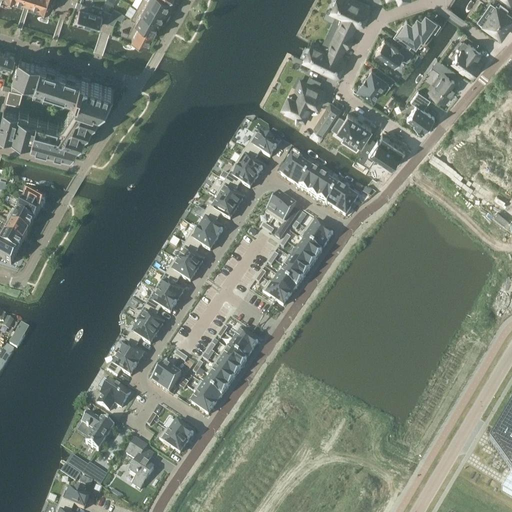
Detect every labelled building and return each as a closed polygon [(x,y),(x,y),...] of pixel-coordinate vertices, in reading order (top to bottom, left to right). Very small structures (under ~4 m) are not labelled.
[(41,0),(39,7),(51,11),(54,0),(41,0)] [(147,0),(141,0),(137,8),(159,20),(165,9),(147,0)] [(147,0),(165,9),(169,0),(147,0)] [(312,44),(303,62),(337,78),(345,60),(340,57),(345,46),(350,36),(355,25),(356,25),(361,27),(364,20),(369,9),(350,0),(335,0),(330,13),(326,12),(323,18),(339,25),(333,39),(326,36),(321,48),(312,44)] [(103,15),(90,11),(92,7),(82,3),(80,8),(76,19),(99,27),(103,15)] [(479,24),(483,27),(485,25),(489,28),(492,30),(491,31),(490,30),(489,31),(494,35),(496,33),(500,36),(501,36),(506,29),(511,20),(511,17),(506,13),(508,10),(500,5),(498,7),(497,6),(496,7),(488,19),(484,16),(479,24)] [(137,8),(131,18),(153,30),(154,29),(155,29),(157,25),(156,25),(159,20),(137,8)] [(120,13),(115,10),(112,15),(117,18),(120,13)] [(439,25),(426,15),(421,21),(417,18),(412,25),(407,22),(399,33),(415,45),(420,38),(422,39),(430,29),(435,32),(439,25)] [(146,42),(153,30),(131,18),(131,19),(135,21),(129,32),(122,30),(121,34),(146,42)] [(384,39),(375,51),(395,65),(401,57),(407,62),(414,52),(403,44),(399,50),(397,49),(398,48),(391,43),(391,44),(384,39)] [(461,69),(460,70),(462,71),(465,74),(467,75),(468,74),(471,76),(480,63),(470,56),(476,49),(469,44),(464,41),(459,48),(461,50),(458,55),(457,54),(455,57),(456,57),(452,63),(461,69)] [(4,66),(12,68),(16,57),(1,52),(0,55),(0,69),(2,70),(4,66)] [(4,109),(0,123),(0,134),(71,154),(74,155),(78,148),(82,142),(86,135),(91,129),(95,122),(99,116),(104,109),(108,103),(112,96),(117,90),(114,89),(90,82),(89,81),(82,79),(81,78),(32,62),(31,62),(30,62),(26,61),(22,59),(21,59),(19,58),(13,78),(74,98),(73,102),(79,104),(59,134),(57,133),(58,127),(18,116),(19,113),(4,109)] [(431,93),(429,96),(440,104),(442,101),(444,102),(449,95),(450,95),(451,95),(450,94),(454,89),(455,89),(450,85),(454,80),(452,78),(456,73),(444,64),(443,64),(439,70),(442,72),(443,73),(440,77),(438,76),(433,83),(435,85),(430,92),(431,93)] [(374,98),(386,81),(391,85),(395,79),(379,68),(375,73),(373,71),(372,70),(371,71),(367,77),(366,76),(363,82),(359,88),(358,89),(359,90),(359,89),(372,99),(373,100),(374,99),(374,98)] [(300,92),(297,100),(289,96),(284,106),(292,110),(290,114),(296,117),(295,118),(298,119),(304,121),(312,104),(318,107),(325,92),(305,83),(301,81),(296,90),(300,92)] [(19,105),(22,93),(9,89),(6,102),(19,105)] [(414,123),(413,125),(422,131),(423,129),(425,130),(430,122),(434,117),(428,113),(427,113),(424,111),(425,110),(424,110),(423,110),(430,100),(418,91),(410,102),(413,104),(415,105),(406,117),(414,123)] [(331,103),(314,129),(324,135),(341,109),(331,103)] [(340,117),(332,128),(335,130),(337,132),(338,130),(345,135),(341,140),(356,150),(360,145),(361,145),(371,129),(363,123),(357,119),(348,114),(344,120),(344,119),(340,117)] [(367,144),(360,155),(366,159),(370,153),(391,166),(390,167),(392,168),(400,156),(401,156),(406,149),(382,134),(378,140),(377,140),(373,147),(367,144)] [(255,135),(245,151),(257,158),(261,153),(270,159),(276,148),(272,146),(274,143),(265,137),(263,140),(255,135)] [(245,151),(235,166),(256,180),(262,170),(253,164),(257,158),(245,151)] [(292,158),(281,175),(290,181),(301,164),(292,158)] [(301,164),(290,181),(299,187),(310,171),(311,170),(301,164)] [(235,166),(225,182),(237,190),(241,184),(250,190),(256,180),(235,166)] [(299,187),(298,188),(308,194),(319,177),(310,171),(299,187)] [(319,177),(308,194),(317,200),(328,183),(327,182),(319,177)] [(328,183),(317,200),(326,206),(327,205),(327,204),(338,187),(338,188),(339,187),(329,180),(327,182),(328,183)] [(225,182),(215,198),(217,199),(236,211),(243,201),(233,195),(237,190),(225,182)] [(338,187),(327,204),(327,205),(336,210),(347,193),(346,193),(338,188),(338,187)] [(372,192),(366,188),(362,193),(368,197),(372,192)] [(347,193),(336,210),(345,216),(357,197),(348,191),(346,193),(347,193)] [(20,201),(40,212),(46,202),(45,201),(48,196),(36,193),(34,195),(28,192),(23,202),(20,201)] [(278,196),(265,215),(274,221),(287,202),(278,196)] [(209,207),(205,213),(217,221),(221,215),(230,221),(236,211),(217,199),(211,208),(209,207)] [(20,201),(14,212),(12,211),(34,223),(40,212),(20,201)] [(287,202),(274,221),(283,227),(285,223),(287,220),(290,216),(292,212),(295,209),(296,208),(287,202)] [(12,211),(6,221),(28,234),(34,223),(12,211)] [(197,230),(216,242),(223,232),(213,227),(217,221),(205,213),(201,220),(203,221),(197,230)] [(6,221),(1,232),(23,244),(28,234),(6,221)] [(312,221),(306,230),(326,245),(333,235),(312,221)] [(195,228),(185,245),(197,252),(201,247),(210,252),(216,242),(197,230),(195,228)] [(306,230),(299,240),(304,243),(320,254),(320,253),(326,245),(306,230)] [(1,232),(0,233),(0,245),(17,255),(23,244),(1,232)] [(299,251),(298,252),(315,263),(321,254),(320,253),(320,254),(304,243),(299,251)] [(11,266),(17,255),(0,245),(0,261),(1,260),(11,266)] [(177,261),(196,274),(203,264),(194,258),(197,252),(185,245),(181,251),(183,252),(177,261)] [(290,259),(309,272),(315,263),(298,252),(299,251),(297,250),(290,259)] [(288,257),(282,267),(284,268),(303,281),(309,272),(290,259),(288,257)] [(168,270),(165,276),(177,284),(181,278),(190,284),(196,274),(177,261),(175,260),(168,270)] [(284,268),(278,277),(279,278),(297,290),(303,281),(284,268)] [(162,281),(155,291),(176,305),(183,295),(174,289),(177,284),(165,276),(162,281)] [(273,286),(273,287),(289,298),(295,290),(296,290),(297,290),(279,278),(273,286)] [(269,283),(262,293),(283,307),(289,298),(273,287),(273,286),(269,283)] [(149,302),(145,307),(157,315),(161,309),(170,315),(176,305),(155,291),(149,302)] [(145,307),(135,323),(137,324),(156,336),(163,326),(154,320),(157,315),(145,307)] [(31,329),(23,324),(10,345),(18,350),(31,329)] [(131,334),(127,340),(137,346),(141,341),(150,346),(156,336),(137,324),(131,334)] [(239,331),(233,340),(251,353),(258,344),(239,331)] [(125,347),(119,357),(136,368),(143,358),(134,352),(137,346),(127,340),(123,346),(125,347)] [(227,349),(226,349),(245,362),(251,353),(233,340),(227,349)] [(0,376),(15,351),(7,346),(0,358),(0,376)] [(226,348),(219,358),(240,372),(246,363),(245,362),(226,349),(227,349),(226,348)] [(111,364),(107,371),(117,378),(121,372),(130,378),(136,368),(119,357),(113,366),(111,364)] [(219,358),(213,366),(234,381),(240,372),(219,358)] [(166,361),(151,382),(160,388),(172,371),(175,367),(166,361)] [(213,366),(207,376),(209,377),(228,390),(234,381),(213,366)] [(172,371),(160,388),(169,394),(180,377),(172,371)] [(203,385),(203,386),(221,398),(220,398),(221,399),(228,390),(209,377),(203,385)] [(102,396),(97,404),(109,412),(114,404),(121,408),(131,394),(130,394),(110,380),(109,382),(104,379),(98,387),(103,390),(100,395),(102,396)] [(200,383),(193,393),(197,395),(198,395),(214,407),(220,398),(221,398),(203,386),(203,385),(200,383)] [(197,395),(191,404),(208,416),(214,407),(198,395),(197,395)] [(511,403),(488,443),(489,444),(490,444),(491,446),(491,447),(491,448),(492,447),(493,449),(493,450),(494,450),(495,452),(495,453),(496,453),(497,455),(498,457),(498,456),(500,458),(499,458),(500,460),(500,459),(502,461),(501,461),(502,462),(504,464),(503,464),(504,465),(505,465),(506,467),(506,468),(507,468),(508,470),(508,471),(509,471),(510,473),(510,474),(511,474),(511,473),(511,474),(508,481),(501,492),(511,498),(511,403)] [(88,414),(81,424),(82,425),(82,424),(87,428),(86,429),(88,430),(89,429),(94,432),(86,444),(85,444),(98,453),(114,428),(101,420),(95,416),(94,418),(89,414),(88,414)] [(166,430),(166,431),(186,445),(193,435),(175,422),(168,432),(166,430)] [(166,431),(159,440),(180,455),(186,445),(166,431)] [(135,440),(126,454),(137,461),(129,473),(137,478),(132,485),(140,490),(153,470),(146,465),(153,454),(145,449),(146,447),(135,440)] [(83,475),(89,479),(90,479),(96,469),(89,465),(87,468),(83,475)] [(93,482),(82,477),(79,483),(91,488),(93,482)] [(61,500),(58,507),(72,511),(74,506),(84,511),(84,510),(89,499),(84,497),(85,494),(76,490),(74,493),(68,490),(63,501),(61,500)]
